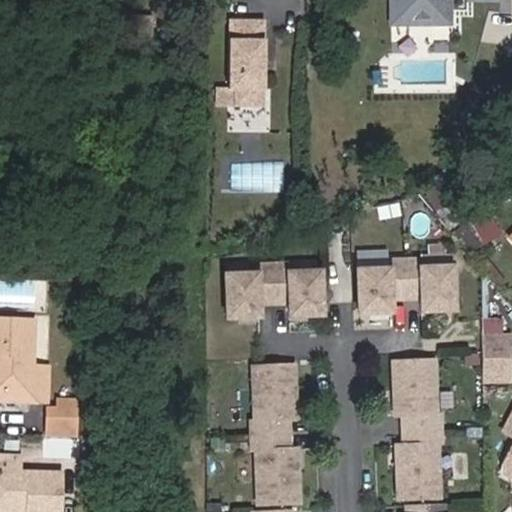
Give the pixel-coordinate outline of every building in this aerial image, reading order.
[(393,0),(394,25),(411,25),(415,19),(431,19),(436,24),(451,24),(451,1),(449,0),(393,0)] [(252,56),(257,56),(257,16),(222,16),(222,85),(229,85),(229,103),(257,102),(257,65),(252,65),(252,56)] [(474,109),(481,115),(494,99),(486,93),(474,109)] [(424,190),(444,226),(447,230),(472,215),(449,176),(424,190)] [(466,251),(501,233),(488,209),(453,227),(466,251)] [(392,272),(361,272),(360,315),(393,315),(393,302),(423,302),(423,316),(455,316),(456,272),(424,272),(424,264),(392,263),(392,272)] [(259,273),(226,273),(226,317),(258,317),(259,303),(289,304),(288,317),(321,317),(321,274),(291,274),(291,265),(259,265),(259,273)] [(33,319),(0,316),(0,390),(1,392),(27,394),(27,401),(44,402),(47,364),(31,364),(33,319)] [(509,341),(480,342),(481,369),(509,369),(509,341)] [(394,442),(393,496),(434,497),(435,444),(440,444),(440,412),(435,412),(436,359),(395,359),(394,412),(402,412),(401,442),(394,442)] [(298,418),(299,364),(257,363),(257,416),(252,416),(252,448),(256,448),(256,501),(297,501),(298,448),(290,448),(290,418),(298,418)] [(509,369),(481,369),(481,387),(509,387),(509,369)] [(0,398),(27,401),(27,394),(1,392),(0,390),(0,398)] [(58,407),(56,437),(81,438),(82,408),(58,407)] [(511,418),(503,434),(511,439),(511,444),(500,467),(501,477),(511,482),(511,418)] [(27,511),(26,511),(57,511),(59,474),(17,472),(18,456),(0,455),(0,509),(13,511),(27,511)]
